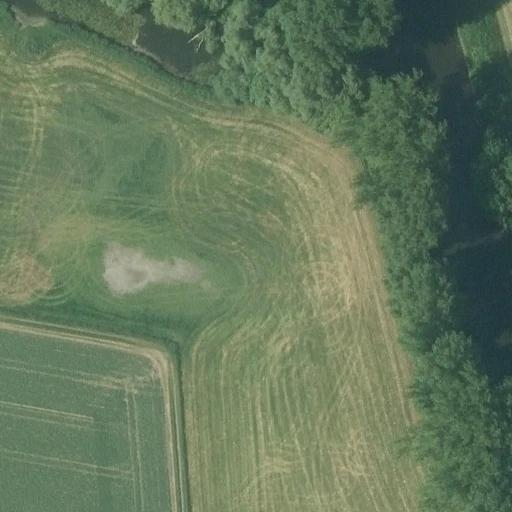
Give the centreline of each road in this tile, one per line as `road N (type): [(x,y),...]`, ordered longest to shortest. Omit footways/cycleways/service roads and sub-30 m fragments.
road 1 (track): [(318,0),(437,426),(482,511)]
road 2 (track): [(0,325),(175,356),(184,511)]
road 3 (track): [(474,0),(511,140)]
